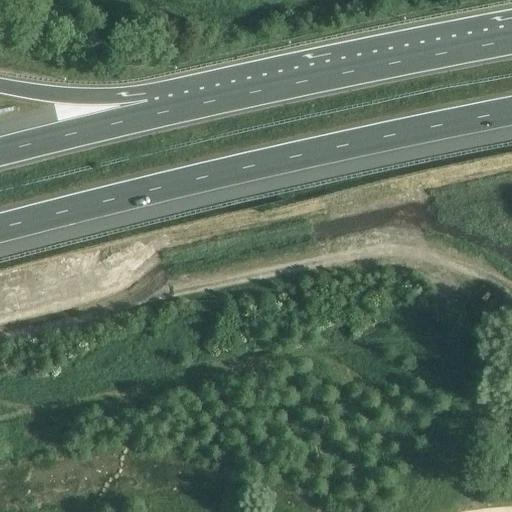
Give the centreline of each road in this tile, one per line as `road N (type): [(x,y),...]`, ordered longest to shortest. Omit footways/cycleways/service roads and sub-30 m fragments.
road 1 (track): [(0,334),(380,250),(452,265),(475,295),(480,335),(448,479),(449,511)]
road 2 (motorway): [(0,228),(293,151),(511,110)]
road 3 (motorway): [(511,36),(154,112)]
road 4 (motorway): [(154,112),(0,150)]
road 5 (motorway): [(154,112),(0,88)]
